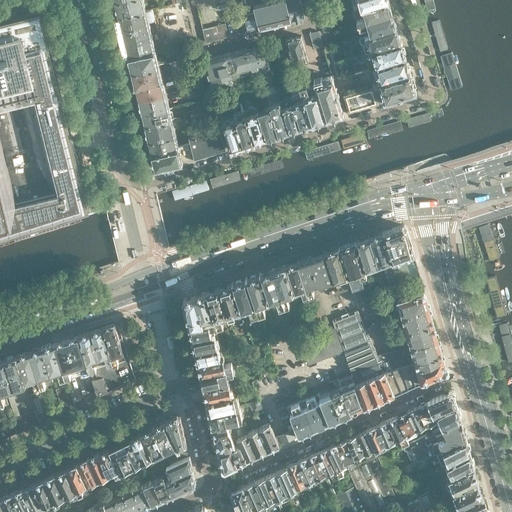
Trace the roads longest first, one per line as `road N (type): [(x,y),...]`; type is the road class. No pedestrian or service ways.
road 1 (residential): [(405,0),(431,85),(419,102),(156,182),(121,182)]
road 2 (residential): [(0,468),(171,388),(189,396),(216,486)]
road 3 (residential): [(472,375),(216,486)]
road 4 (residential): [(77,0),(121,182)]
road 5 (secondary): [(472,375),(426,200)]
road 6 (residential): [(189,0),(198,41),(213,49),(304,26),(306,0)]
road 7 (primary): [(426,200),(276,236)]
road 8 (secondary): [(508,511),(472,375)]
road 9 (primary): [(148,289),(276,236)]
road 10 (primary): [(276,236),(143,273)]
